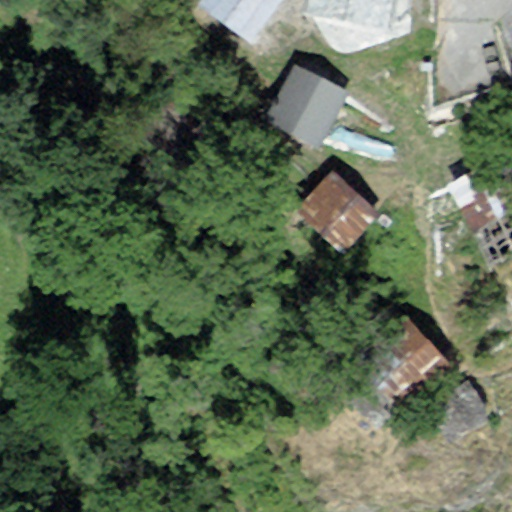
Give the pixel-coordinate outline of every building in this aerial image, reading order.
[(209,0),(208,3),(250,33),(273,0),(209,0)] [(388,0),(307,0),(306,6),(383,24),(388,0)] [(340,93),(296,71),(272,120),(317,141),(340,93)] [(511,242),(511,174),(506,162),(456,187),(490,253),(511,242)] [(306,211),(344,245),(372,214),(334,180),(306,211)] [(440,362),(402,325),(359,368),(397,405),(440,362)] [(482,419),(464,388),(435,405),(454,436),(482,419)]
